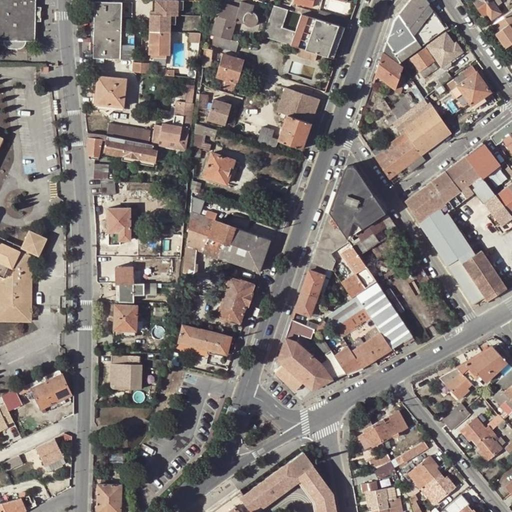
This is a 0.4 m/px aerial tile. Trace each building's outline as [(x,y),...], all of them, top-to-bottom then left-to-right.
[(37,0),(0,0),(0,44),(7,44),(10,46),(11,47),(13,48),(16,49),(18,49),(21,49),(23,48),(25,48),(26,47),(27,46),(27,45),(28,44),(29,42),(29,41),(29,39),(36,39),(37,19),(43,19),(43,5),(38,5),(37,0)] [(94,0),(93,30),(120,30),(121,1),(94,0)] [(149,14),(148,31),(169,32),(169,15),(177,15),(177,0),(153,0),(154,11),(154,14),(149,14)] [(409,0),(399,14),(400,15),(408,27),(428,2),(427,0),(409,0)] [(491,0),(472,0),(482,15),(486,12),(491,19),(500,12),(496,7),(491,0)] [(409,28),(421,46),(422,46),(446,28),(443,24),(431,5),(428,2),(408,27),(409,28)] [(213,40),(211,45),(237,52),(240,42),(231,39),(236,21),(244,21),(245,22),(245,24),(246,25),(247,25),(248,26),(249,26),(251,26),(252,26),(254,26),(255,26),(256,25),(257,24),(258,22),(259,21),(259,19),(258,18),(258,17),(258,16),(257,15),(256,14),(255,13),(254,13),(253,12),(251,12),(253,6),(239,3),(237,9),(222,5),(218,19),(217,19),(214,27),(209,25),(207,34),(214,36),(220,38),(219,41),(213,40)] [(305,14),(315,16),(318,6),(308,3),(305,14)] [(278,6),(275,5),(265,35),(292,44),(298,30),(286,26),(291,9),(278,6)] [(318,17),(342,24),(344,17),(320,10),(318,17)] [(511,10),(494,23),(498,30),(495,33),(504,47),(508,45),(511,49),(511,10)] [(342,37),(346,25),(342,24),(318,17),(315,16),(305,14),(304,13),(298,30),(292,44),(300,47),(314,52),(319,53),(331,57),(338,36),(342,37)] [(395,19),(393,21),(389,34),(387,40),(392,48),(401,61),(421,46),(409,28),(408,27),(400,15),(399,14),(395,19)] [(120,30),(93,30),(92,57),(132,59),(133,31),(120,30)] [(169,32),(148,31),(148,53),(164,53),(165,41),(169,41),(169,32)] [(193,41),(193,32),(188,32),(181,32),(181,40),(193,41)] [(427,45),(425,46),(431,55),(433,54),(440,65),(444,66),(448,62),(449,59),(461,50),(455,42),(453,43),(445,32),(427,45)] [(331,57),(334,58),(342,37),(338,36),(331,57)] [(392,48),(387,40),(383,50),(383,52),(402,66),(403,65),(401,61),(392,48)] [(164,53),(148,53),(147,58),(168,58),(169,41),(165,41),(164,53)] [(425,46),(410,57),(419,71),(434,60),(431,55),(425,46)] [(314,52),(300,47),(298,55),(312,59),(314,52)] [(449,59),(451,62),(463,53),(461,50),(449,59)] [(402,66),(383,52),(377,70),(375,74),(385,81),(395,88),(402,66)] [(227,80),(237,83),(243,59),(223,53),(216,76),(226,80),(227,80)] [(419,71),(410,57),(403,62),(413,75),(419,71)] [(131,62),(130,71),(147,72),(148,63),(131,62)] [(467,78),(476,71),(471,65),(461,72),(464,77),(466,76),(467,78)] [(442,83),(450,77),(446,71),(436,78),(440,84),(442,83)] [(487,93),(490,91),(476,71),(467,78),(457,85),(463,93),(471,104),(480,98),(487,93)] [(456,98),(463,93),(457,85),(467,78),(466,76),(464,77),(461,72),(446,84),(456,98)] [(125,78),(96,76),(94,104),(104,104),(103,109),(106,111),(109,109),(109,104),(123,105),(125,78)] [(234,91),(237,83),(227,80),(224,88),(234,91)] [(320,99),(286,87),(277,111),(288,114),(311,123),(320,99)] [(204,106),(206,93),(198,91),(196,105),(204,106)] [(495,100),(490,91),(487,93),(488,96),(493,102),(495,100)] [(488,96),(487,93),(480,98),(471,104),(474,108),(486,100),(485,98),(488,96)] [(407,112),(415,105),(409,94),(400,101),(401,103),(392,110),(394,114),(395,115),(397,119),(399,118),(407,112)] [(205,117),(223,123),(228,107),(220,104),(221,100),(211,98),(205,117)] [(420,153),(450,131),(443,121),(437,112),(429,101),(427,103),(424,98),(415,105),(407,112),(399,118),(404,127),(405,130),(407,134),(410,137),(415,146),(420,153)] [(288,114),(287,116),(279,139),(279,140),(302,149),(311,123),(288,114)] [(392,122),(397,119),(395,115),(394,114),(384,121),(387,126),(392,122)] [(184,119),(181,135),(189,137),(190,137),(192,122),(184,119)] [(403,126),(397,119),(392,122),(401,134),(405,130),(404,127),(403,126)] [(511,119),(500,128),(490,136),(496,145),(504,140),(509,136),(511,133),(511,119)] [(102,121),(99,134),(102,134),(108,135),(142,142),(154,144),(163,146),(178,149),(181,135),(102,121)] [(205,125),(195,123),(195,129),(194,145),(194,155),(200,156),(203,134),(205,125)] [(214,137),(216,129),(205,125),(203,134),(214,137)] [(257,140),(277,147),(279,140),(279,139),(272,136),(273,130),(262,126),(257,140)] [(0,303),(24,303),(23,282),(28,282),(28,262),(36,261),(35,257),(41,257),(54,256),(53,238),(35,238),(35,246),(27,246),(28,244),(0,231),(0,131),(1,131),(0,130),(0,303)] [(407,134),(405,130),(401,134),(391,141),(393,144),(395,148),(410,137),(407,134)] [(99,134),(88,132),(89,157),(98,159),(102,138),(102,134),(99,134)] [(108,135),(106,139),(141,146),(142,142),(108,135)] [(189,137),(181,135),(178,149),(186,150),(189,137)] [(412,160),(420,153),(415,146),(410,137),(395,148),(393,144),(389,146),(387,148),(389,152),(393,150),(405,165),(412,160)] [(141,146),(106,139),(104,150),(122,154),(140,157),(155,159),(155,158),(156,148),(154,148),(141,146)] [(481,143),(465,155),(483,179),(496,194),(500,190),(511,181),(511,169),(505,161),(499,166),(481,143)] [(161,160),(163,146),(154,144),(154,148),(156,148),(155,158),(161,160)] [(387,148),(376,156),(389,177),(405,165),(393,150),(389,152),(387,148)] [(227,183),(234,159),(212,152),(204,175),(227,183)] [(409,171),(425,160),(421,155),(420,153),(412,160),(405,165),(409,171)] [(140,157),(122,154),(121,159),(139,162),(140,157)] [(465,155),(418,190),(430,202),(434,199),(441,208),(445,212),(448,215),(457,208),(453,203),(456,201),(477,228),(490,218),(495,215),(498,220),(501,224),(502,223),(511,215),(511,181),(500,190),(496,194),(483,179),(465,155)] [(240,161),(234,159),(227,183),(235,186),(237,180),(232,178),(232,177),(234,178),(240,161)] [(93,171),(107,172),(107,163),(93,163),(93,171)] [(348,235),(386,210),(370,186),(357,165),(354,164),(351,163),(348,163),(346,164),(344,168),(329,209),(337,222),(339,222),(348,235)] [(394,183),(409,171),(405,165),(389,177),(394,183)] [(100,179),(101,193),(115,194),(115,182),(114,177),(107,175),(107,172),(93,171),(93,178),(100,179)] [(430,202),(418,190),(405,200),(474,304),(485,295),(488,299),(507,286),(482,248),(473,254),(457,231),(462,227),(457,220),(453,223),(452,222),(448,215),(445,212),(441,208),(434,199),(430,202)] [(130,231),(130,208),(108,208),(108,244),(120,244),(120,239),(130,239),(130,231)] [(360,253),(398,228),(386,210),(348,235),(360,253)] [(208,238),(215,220),(191,212),(186,246),(196,249),(204,251),(208,238)] [(511,215),(502,223),(504,226),(505,227),(507,228),(508,228),(509,227),(511,226),(511,225),(511,215)] [(223,242),(218,256),(259,271),(270,239),(229,225),(215,220),(208,238),(223,242)] [(204,251),(218,256),(223,242),(208,238),(204,251)] [(362,258),(353,245),(340,253),(353,273),(366,265),(362,258)] [(196,249),(186,246),(183,274),(193,274),(197,272),(197,263),(195,262),(196,249)] [(326,267),(311,262),(308,269),(323,275),(326,267)] [(374,276),(366,265),(353,273),(345,279),(341,282),(351,297),(376,279),(374,276)] [(117,283),(133,283),(132,266),(115,266),(115,281),(116,283),(117,283)] [(330,277),(333,270),(326,267),(323,275),(330,277)] [(336,267),(333,270),(341,282),(345,279),(336,267)] [(321,283),(323,275),(308,269),(301,289),(309,292),(317,295),(317,293),(319,287),(321,283)] [(245,304),(247,305),(251,293),(250,292),(253,284),(240,279),(240,280),(227,276),(224,286),(227,287),(217,315),(228,319),(229,317),(239,320),(245,304)] [(398,344),(413,334),(406,324),(389,298),(377,281),(356,294),(371,316),(379,327),(380,330),(391,345),(392,347),(398,344)] [(117,301),(134,302),(134,295),(134,283),(133,283),(117,283),(117,289),(117,301)] [(134,283),(134,295),(144,295),(145,283),(134,283)] [(314,302),(317,295),(309,292),(301,289),(300,293),(298,299),(312,304),(313,305),(314,302)] [(356,296),(352,298),(342,305),(338,308),(334,310),(332,312),(328,315),(341,336),(363,321),(371,316),(356,294),(356,296)] [(312,307),(313,305),(312,304),(298,299),(294,310),(310,315),(312,307)] [(331,300),(326,309),(332,312),(334,310),(338,303),(331,300)] [(24,303),(0,303),(0,311),(28,311),(28,303),(24,303)] [(114,329),(123,330),(136,330),(137,305),(115,304),(114,329)] [(171,308),(157,308),(156,317),(171,317),(171,308)] [(379,327),(371,316),(363,321),(373,335),(380,330),(379,327)] [(324,318),(319,323),(316,327),(319,332),(328,323),(324,318)] [(295,321),(291,319),(288,330),(299,334),(311,338),(314,328),(306,325),(295,321)] [(309,319),(306,325),(314,328),(316,327),(319,323),(309,319)] [(341,336),(347,345),(351,349),(373,335),(363,321),(341,336)] [(183,325),(179,340),(209,349),(224,353),(229,337),(183,325)] [(299,334),(288,330),(287,333),(278,359),(284,365),(294,373),(303,381),(312,389),(331,377),(321,363),(314,357),(301,345),(296,341),(299,334)] [(351,349),(362,366),(392,347),(391,345),(380,330),(373,335),(351,349)] [(230,338),(229,337),(224,353),(225,353),(226,353),(227,353),(228,353),(229,353),(231,353),(232,352),(233,349),(234,348),(235,345),(235,344),(235,342),(233,340),(233,339),(231,338),(230,338)] [(324,354),(331,350),(326,343),(322,337),(315,341),(324,354)] [(306,339),(301,345),(314,357),(316,355),(310,349),(314,346),(306,339)] [(209,349),(179,340),(178,345),(208,353),(209,349)] [(457,366),(472,383),(477,379),(481,375),(483,377),(490,371),(495,376),(510,364),(510,362),(511,360),(511,356),(502,344),(498,348),(496,346),(473,357),(473,359),(470,360),(469,359),(457,366)] [(336,358),(346,372),(362,366),(351,349),(347,345),(334,354),(336,358)] [(334,376),(346,372),(336,358),(334,354),(331,350),(324,354),(328,359),(321,363),(331,377),(334,376)] [(112,355),(111,383),(131,384),(130,388),(141,388),(142,364),(139,363),(139,355),(112,355)] [(294,391),(303,381),(294,373),(284,365),(276,374),(294,391)] [(467,387),(472,383),(457,366),(456,367),(439,376),(460,399),(466,393),(464,390),(467,387)] [(61,373),(59,369),(48,374),(51,378),(61,373)] [(504,401),(511,410),(511,370),(496,384),(503,392),(504,391),(509,397),(504,401)] [(0,396),(0,403),(9,399),(17,396),(32,389),(41,408),(71,393),(61,373),(51,378),(45,381),(31,387),(29,382),(0,396)] [(34,380),(29,382),(31,387),(45,381),(43,376),(34,380)] [(74,400),(71,393),(41,408),(43,412),(65,402),(64,400),(69,398),(70,402),(74,400)] [(17,396),(9,399),(12,406),(20,403),(17,396)] [(13,417),(5,402),(0,404),(0,429),(8,426),(6,421),(13,417)] [(443,416),(448,423),(466,408),(461,402),(443,416)] [(466,408),(448,423),(452,428),(470,413),(466,408)] [(398,410),(373,424),(382,440),(392,435),(392,433),(397,430),(398,431),(407,426),(398,410)] [(511,417),(509,413),(503,418),(506,421),(511,417)] [(503,418),(501,415),(500,416),(499,415),(489,423),(493,427),(503,418)] [(472,438),(475,442),(487,431),(485,428),(481,424),(482,423),(477,416),(461,429),(467,436),(469,434),(472,438)] [(506,421),(503,418),(493,427),(494,428),(497,425),(500,427),(506,421)] [(382,440),(373,424),(363,429),(365,432),(354,438),(354,446),(357,452),(371,444),(372,446),(382,440)] [(491,428),(487,431),(492,437),(496,434),(491,428)] [(392,433),(392,435),(393,437),(394,438),(396,438),(398,438),(399,437),(399,436),(400,435),(399,433),(398,431),(397,430),(392,433)] [(71,441),(73,435),(64,431),(61,437),(71,441)] [(487,431),(475,442),(480,448),(483,451),(481,453),(487,460),(502,447),(496,440),(495,441),(492,437),(487,431)] [(54,437),(35,447),(44,467),(49,465),(60,460),(64,458),(55,437),(54,437)] [(425,438),(394,459),(400,466),(431,446),(425,438)] [(219,511),(248,511),(298,476),(315,500),(317,511),(335,511),(332,492),(303,452),(286,464),(243,495),(219,511)] [(369,462),(372,468),(391,460),(387,452),(369,462)] [(418,483),(422,488),(440,473),(436,467),(433,464),(435,462),(429,455),(402,477),(408,484),(411,482),(418,483)] [(60,460),(49,465),(52,471),(63,465),(60,460)] [(391,460),(372,468),(379,480),(395,470),(391,460)] [(440,473),(422,488),(435,503),(456,486),(450,479),(447,481),(444,477),(440,473)] [(363,493),(366,493),(366,491),(377,489),(376,481),(361,483),(363,493)] [(104,483),(97,483),(96,511),(119,511),(120,483),(118,483),(115,483),(104,483)] [(392,497),(397,496),(395,486),(377,489),(366,491),(366,493),(367,501),(371,500),(371,504),(373,511),(394,508),(392,497)] [(410,498),(415,493),(413,488),(406,491),(410,498)] [(208,511),(219,511),(243,495),(239,489),(208,511)] [(415,493),(410,498),(414,511),(435,511),(432,508),(426,511),(421,511),(417,500),(418,499),(415,493)] [(0,500),(0,511),(22,511),(37,505),(32,494),(20,496),(0,500)] [(476,511),(474,508),(472,509),(468,504),(467,505),(463,501),(458,505),(462,509),(458,511),(476,511)]
